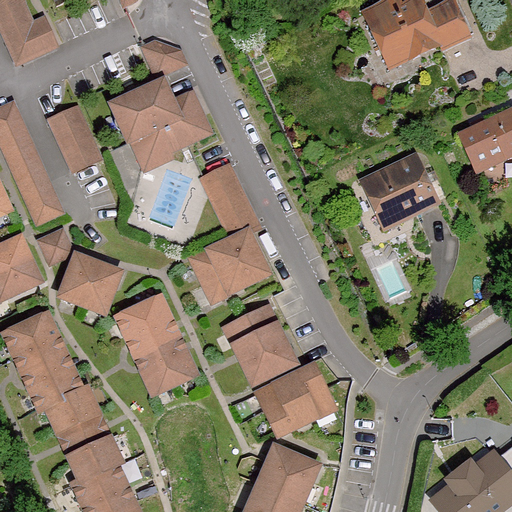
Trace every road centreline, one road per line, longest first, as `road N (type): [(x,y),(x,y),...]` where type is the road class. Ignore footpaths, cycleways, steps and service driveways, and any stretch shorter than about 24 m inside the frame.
road 1 (residential): [(410,401),(375,381),(334,335),(172,0)]
road 2 (residential): [(410,401),(511,321)]
